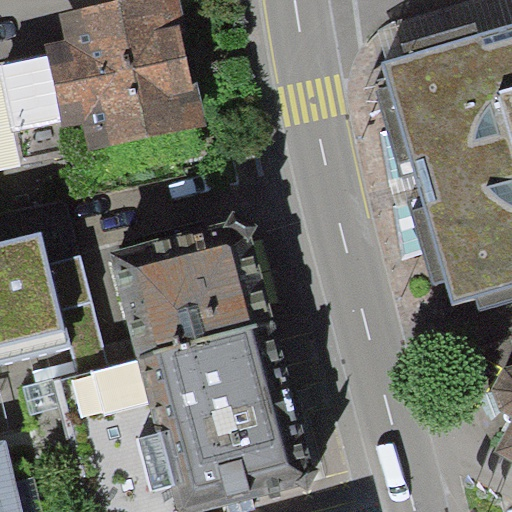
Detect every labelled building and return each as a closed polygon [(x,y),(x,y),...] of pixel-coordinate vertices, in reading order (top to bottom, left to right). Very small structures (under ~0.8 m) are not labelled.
[(93,149),(207,123),(179,0),(123,0),(61,14),(67,37),(46,42),(48,55),(65,127),(87,122),(93,149)] [(511,34),(382,73),(453,314),(511,296),(511,34)] [(65,127),(48,55),(0,65),(3,75),(0,75),(0,171),(71,156),(65,127)] [(205,511),(205,508),(306,481),(313,464),(296,404),(272,317),(249,235),(233,223),(115,254),(144,361),(57,384),(91,511),(205,511)] [(0,365),(70,348),(43,241),(0,251),(0,365)] [(511,418),(494,453),(511,462),(511,366),(503,369),(497,380),(492,390),(500,411),(511,417),(511,418)] [(0,511),(24,511),(8,442),(0,444),(0,511)]
